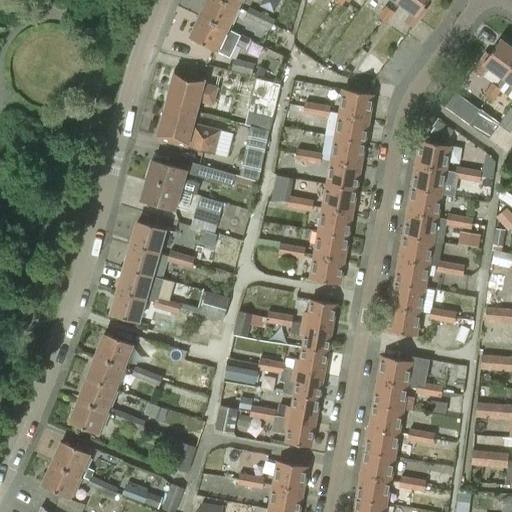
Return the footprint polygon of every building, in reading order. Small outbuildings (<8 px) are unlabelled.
[(238,9),(219,0),(208,0),(200,17),(228,31),(238,9)] [(219,0),(238,9),(242,0),(219,0)] [(422,7),(427,0),(396,0),(396,1),(412,13),(405,23),(412,28),(426,9),(422,7)] [(394,12),(385,5),(376,17),(386,24),(394,12)] [(270,29),(274,20),(249,8),(244,17),(270,29)] [(218,52),(228,31),(200,17),(190,39),(218,52)] [(236,34),(232,43),(246,49),(250,39),(236,34)] [(481,77),(488,68),(502,78),(511,63),(511,49),(499,40),(489,55),(486,53),(473,71),(481,77)] [(234,59),(231,70),(251,76),(254,64),(234,59)] [(511,85),(511,63),(502,78),(511,85)] [(218,87),(204,84),(206,78),(175,70),(166,104),(197,112),(200,101),(213,105),(218,87)] [(280,85),(255,79),(244,125),(250,126),(269,131),(280,85)] [(503,88),(493,81),(485,92),(495,99),(503,88)] [(372,95),(344,90),(339,115),(367,120),(372,95)] [(459,96),(451,109),(468,121),(477,109),(459,96)] [(317,104),(305,102),(303,113),(315,116),(317,104)] [(197,112),(166,104),(157,140),(215,155),(221,130),(194,123),(197,112)] [(328,118),(330,107),(317,104),(315,116),(328,118)] [(511,130),(511,110),(510,109),(498,125),(510,134),(511,130)] [(479,110),(468,125),(488,139),(499,124),(479,110)] [(335,139),(363,144),(367,120),(339,115),(335,139)] [(258,180),(269,131),(250,126),(237,174),(258,180)] [(359,167),(363,144),(335,139),(326,137),(322,161),(331,162),(359,167)] [(421,141),(416,166),(444,171),(448,146),(421,141)] [(309,151),(297,149),(294,161),(306,163),(309,151)] [(319,166),(321,154),(309,151),(306,163),(319,166)] [(481,172),(480,177),(492,179),(494,165),(494,162),(486,153),(481,172)] [(185,180),(187,174),(233,188),(236,176),(190,163),(187,171),(153,161),(141,202),(176,212),(182,192),(197,196),(200,185),(185,180)] [(327,186),(355,191),(359,167),(331,162),(327,186)] [(412,190),(440,195),(444,171),(416,166),(412,190)] [(455,178),(467,180),(469,170),(457,168),(455,178)] [(469,170),(467,180),(479,182),(481,172),(469,170)] [(287,201),(288,196),(291,178),(276,175),(271,201),(287,201)] [(313,208),(323,210),(351,215),(355,191),(327,186),(314,184),(311,200),(314,201),(313,208)] [(408,213),(435,218),(440,195),(412,190),(408,213)] [(299,210),(301,198),(288,196),(287,201),(286,208),(299,210)] [(199,197),(191,226),(214,233),(222,204),(199,197)] [(311,200),(301,198),(299,210),(312,213),(313,208),(314,201),(311,200)] [(507,231),(511,226),(511,215),(506,209),(496,218),(507,231)] [(319,234),(346,239),(351,215),(323,210),(319,234)] [(404,237),(431,242),(435,218),(408,213),(404,237)] [(446,225),(458,227),(460,217),(448,214),(446,225)] [(472,219),(460,217),(458,227),(470,229),(472,219)] [(170,251),(175,233),(138,223),(132,245),(159,253),(168,255),(170,251)] [(505,231),(494,229),(492,246),(502,247),(505,231)] [(458,244),(481,248),(483,235),(460,231),(458,244)] [(314,257),(342,262),(346,239),(319,234),(314,257)] [(399,260),(427,265),(431,242),(404,237),(399,260)] [(292,246),(280,243),(278,255),(290,257),(292,246)] [(132,245),(126,268),(153,276),(159,255),(159,253),(132,245)] [(302,259),(304,248),(292,246),(290,257),(302,259)] [(508,269),(511,256),(495,250),(491,264),(508,269)] [(170,251),(168,255),(166,262),(178,265),(182,254),(170,251)] [(182,254),(178,265),(190,269),(194,258),(182,254)] [(338,284),(342,262),(314,257),(310,279),(338,284)] [(427,265),(399,260),(395,284),(423,289),(427,265)] [(452,264),(440,261),(438,272),(450,274),(452,264)] [(464,266),(452,264),(450,274),(462,277),(464,266)] [(153,276),(126,268),(119,291),(155,301),(156,297),(158,298),(163,280),(153,277),(153,276)] [(391,307),(419,312),(423,289),(395,284),(391,307)] [(222,321),(229,299),(199,290),(193,313),(222,321)] [(155,301),(119,291),(112,316),(140,324),(144,309),(152,311),(153,308),(155,301)] [(156,297),(155,301),(153,308),(165,311),(168,300),(158,298),(156,297)] [(330,329),(335,304),(295,297),(292,315),(293,316),(292,322),(303,324),(330,329)] [(168,300),(165,311),(177,315),(179,308),(180,304),(168,300)] [(485,306),(485,307),(484,322),(502,324),(504,308),(493,307),(485,306)] [(414,336),(419,312),(391,307),(387,331),(414,336)] [(511,308),(504,308),(502,324),(511,324),(511,308)] [(443,311),(431,309),(429,320),(442,322),(443,311)] [(267,313),(265,324),(278,326),(280,313),(268,311),(267,313)] [(443,311),(442,322),(454,324),(455,312),(443,311)] [(252,315),(241,312),(238,312),(233,335),(247,338),(250,322),(252,315)] [(292,315),(280,313),(278,326),(291,328),(292,322),(293,316),(292,315)] [(303,348),(326,352),(330,329),(303,324),(301,334),(305,335),(303,348)] [(106,334),(97,356),(126,367),(134,346),(106,334)] [(294,371),(322,376),(326,352),(303,348),(301,360),(296,359),(294,371)] [(480,369),(497,371),(499,357),(481,355),(480,369)] [(126,367),(97,356),(89,378),(117,389),(126,367)] [(382,356),(378,380),(406,384),(405,387),(416,389),(417,382),(425,383),(429,360),(410,357),(409,361),(382,356)] [(511,372),(511,357),(499,357),(497,371),(511,372)] [(259,358),(258,364),(257,370),(258,370),(269,372),(271,361),(259,358)] [(257,370),(258,364),(227,359),(225,372),(257,377),(258,370),(257,370)] [(271,361),(269,372),(281,374),(282,374),(283,369),(284,363),(271,361)] [(135,366),(131,376),(158,387),(162,377),(135,366)] [(295,396),(318,400),(322,376),(294,371),(283,369),(282,374),(281,374),(280,382),(283,383),(282,391),(284,391),(284,394),(295,396)] [(117,389),(89,378),(80,400),(108,411),(117,389)] [(406,384),(378,380),(374,403),(402,408),(412,410),(414,398),(404,396),(405,387),(406,384)] [(417,382),(416,389),(415,393),(428,395),(430,384),(425,383),(417,382)] [(433,385),(430,384),(428,395),(441,398),(442,391),(443,387),(433,385)] [(276,417),(313,423),(318,400),(295,396),(293,407),(278,404),(276,417)] [(238,410),(250,412),(251,406),(252,400),(240,397),(238,409),(238,410)] [(99,435),(108,411),(80,400),(70,424),(99,435)] [(429,411),(445,414),(447,404),(431,401),(429,411)] [(374,403),(370,427),(397,432),(408,433),(408,429),(409,430),(410,426),(399,424),(402,408),(374,403)] [(495,405),(477,403),(475,417),(493,419),(495,405)] [(511,406),(495,405),(493,419),(511,421),(511,408),(511,406)] [(215,429),(233,433),(238,409),(219,406),(215,429)] [(262,419),(263,408),(251,406),(250,412),(249,417),(262,419)] [(263,408),(262,419),(273,421),(274,416),(275,410),(263,408)] [(141,431),(145,422),(118,411),(114,420),(141,431)] [(247,428),(249,417),(238,415),(237,426),(247,428)] [(309,447),(313,423),(276,417),(274,416),(273,421),(274,421),(273,427),(289,429),(287,443),(309,447)] [(365,451),(393,455),(397,432),(370,427),(365,451)] [(408,429),(408,433),(406,440),(419,443),(421,432),(409,430),(408,429)] [(433,434),(421,432),(419,443),(431,445),(433,434)] [(196,447),(176,442),(170,467),(190,472),(196,447)] [(63,443),(53,464),(80,476),(89,480),(90,476),(91,477),(94,471),(84,467),(90,455),(63,443)] [(490,452),(472,450),(471,465),(489,467),(490,452)] [(393,455),(365,451),(361,474),(389,479),(390,472),(393,455)] [(506,468),(508,454),(490,452),(489,467),(506,468)] [(278,461),(273,485),(302,490),(306,466),(278,461)] [(70,499),(80,476),(53,464),(43,487),(70,499)] [(249,488),(251,476),(239,474),(237,485),(249,488)] [(389,479),(361,474),(357,498),(385,503),(389,479)] [(90,476),(89,480),(86,486),(99,491),(104,482),(91,477),(90,476)] [(262,490),(264,479),(251,476),(249,488),(262,490)] [(412,479),(400,476),(398,488),(411,490),(412,479)] [(412,479),(411,490),(423,492),(425,481),(412,479)] [(104,482),(99,491),(112,497),(116,488),(104,482)] [(146,492),(147,489),(129,482),(123,497),(157,510),(162,498),(146,492)] [(162,506),(176,511),(184,490),(170,485),(162,506)] [(297,511),(302,490),(273,485),(269,509),(287,511),(297,511)] [(382,511),(385,503),(357,498),(354,511),(382,511)] [(195,511),(221,511),(223,507),(202,503),(195,511)] [(456,511),(467,511),(468,503),(457,503),(456,511)]
